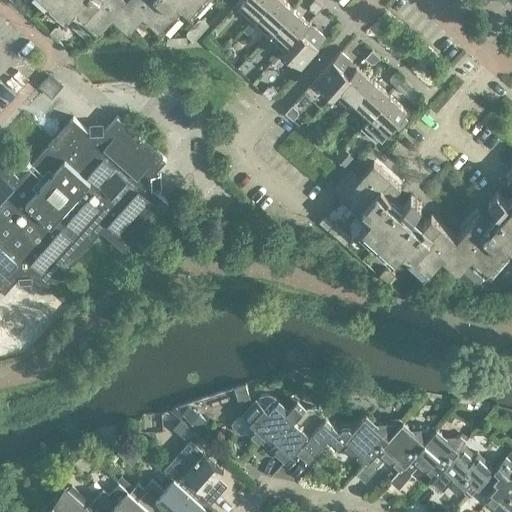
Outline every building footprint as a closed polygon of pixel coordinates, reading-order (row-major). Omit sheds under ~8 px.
[(51,0),(67,14),(73,7),(99,29),(113,13),(129,27),(143,11),(160,26),(182,1),(189,7),(196,0),(51,0)] [(238,0),(234,5),(251,20),(269,0),(238,0)] [(284,0),(269,0),(251,20),(268,35),(292,7),(284,0)] [(317,0),(312,0),(311,1),(309,4),(309,7),(315,13),(323,5),(317,0)] [(292,7),(268,35),(283,49),(278,54),(279,54),(309,22),(292,7)] [(186,35),(192,40),(193,41),(208,24),(202,18),(198,18),(186,31),(186,35)] [(309,22),(279,54),(291,65),(296,60),(301,65),(325,37),(309,22)] [(49,32),(57,40),(65,31),(58,25),(54,26),(49,32)] [(374,62),(380,56),(372,49),(365,57),(371,62),(374,62)] [(340,50),(316,78),(321,82),(316,87),(328,98),(357,66),(340,50)] [(357,66),(328,98),(329,99),(334,94),(349,108),(374,80),(357,66)] [(405,78),(396,70),(389,79),(398,86),(405,78)] [(405,78),(398,86),(406,94),(413,86),(405,78)] [(39,86),(46,92),(52,85),(45,79),(39,86)] [(374,80),(349,108),(365,122),(390,95),(374,80)] [(270,98),(277,90),(271,85),(267,85),(262,91),(270,98)] [(390,95),(365,122),(382,138),(407,110),(390,95)] [(285,111),(293,119),(298,113),(298,109),(292,103),(285,111)] [(0,158),(0,286),(5,291),(17,277),(18,277),(18,283),(33,282),(32,276),(34,276),(48,289),(101,230),(125,251),(169,202),(158,192),(162,188),(161,174),(157,170),(167,159),(118,115),(105,129),(103,129),(103,123),(89,123),(90,130),(88,130),(74,117),(20,176),(0,158)] [(389,199),(401,186),(374,162),(359,178),(350,170),(335,187),(369,218),(362,225),(396,256),(403,249),(428,271),(442,255),(459,270),(473,254),(489,268),(511,243),(511,174),(507,180),(511,184),(511,202),(493,223),(480,211),(457,236),(432,213),(419,227),(389,199)] [(328,229),(345,244),(351,238),(351,234),(338,222),(334,222),(328,229)] [(387,282),(389,280),(395,273),(388,268),(384,268),(378,274),(387,282)] [(287,460),(296,449),(326,416),(314,405),(308,406),(306,408),(296,400),(288,409),(277,399),(268,410),(256,399),(242,415),(255,426),(248,433),(259,443),(268,433),(277,441),(281,436),(285,439),(275,450),(287,460)] [(326,416),(296,449),(308,459),(326,439),(336,448),(340,443),(355,456),(357,453),(366,461),(396,427),(391,422),(373,422),(373,418),(366,412),(352,427),(349,424),(343,425),(340,428),(326,416)] [(396,427),(366,461),(355,472),(365,481),(378,466),(377,465),(378,464),(384,457),(393,464),(395,461),(401,467),(432,433),(426,427),(409,428),(409,424),(403,419),(396,427)] [(438,426),(432,433),(401,467),(389,480),(398,488),(412,473),(411,472),(411,471),(418,464),(426,471),(428,468),(435,474),(462,444),(466,440),(459,434),(443,435),(442,431),(438,426)] [(190,438),(171,460),(163,469),(174,478),(207,507),(227,484),(218,475),(224,468),(190,438)] [(504,443),(499,448),(505,453),(510,448),(504,443)] [(462,444),(435,474),(428,482),(438,491),(446,482),(458,493),(464,487),(471,494),(480,483),(495,468),(477,452),(475,455),(462,444)] [(511,462),(505,456),(495,468),(480,483),(489,491),(483,498),(499,511),(508,511),(511,509),(511,462)] [(138,481),(129,491),(152,511),(166,511),(168,510),(170,511),(202,511),(207,507),(174,478),(164,489),(152,478),(144,487),(138,481)] [(92,511),(86,506),(64,486),(45,507),(50,511),(92,511)] [(103,488),(86,506),(92,511),(152,511),(129,491),(127,490),(117,501),(103,488)]
